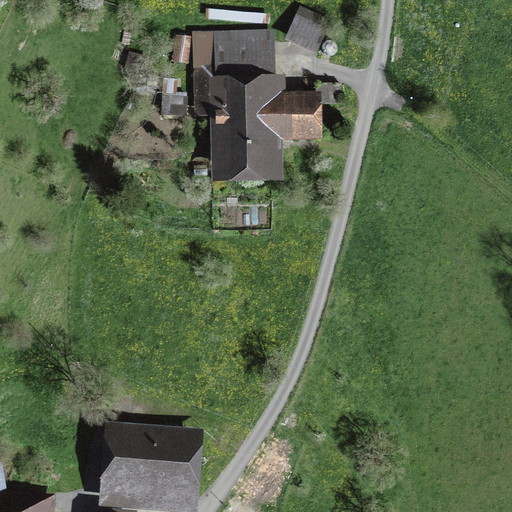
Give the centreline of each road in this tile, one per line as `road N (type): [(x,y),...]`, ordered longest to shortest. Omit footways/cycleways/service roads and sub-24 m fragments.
road 1 (unclassified): [(202,511),(296,365),(336,235),(388,0)]
road 2 (track): [(400,106),(342,74),(284,60)]
